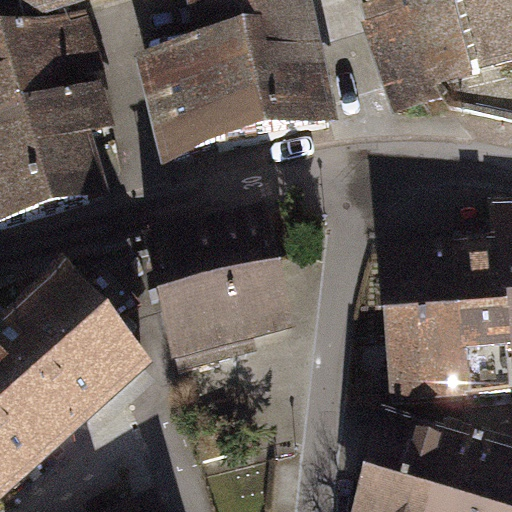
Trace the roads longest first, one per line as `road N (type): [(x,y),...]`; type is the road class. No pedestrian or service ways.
road 1 (residential): [(360,165),(0,254)]
road 2 (residential): [(317,511),(360,165)]
road 3 (unknown): [(179,511),(157,454),(139,445),(119,445),(31,511)]
road 4 (residential): [(511,173),(455,158),(360,165)]
